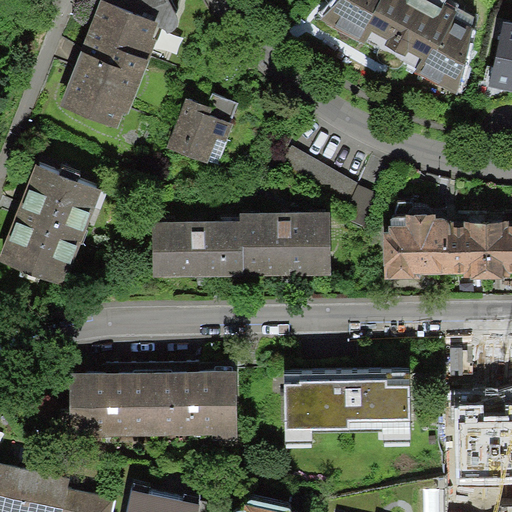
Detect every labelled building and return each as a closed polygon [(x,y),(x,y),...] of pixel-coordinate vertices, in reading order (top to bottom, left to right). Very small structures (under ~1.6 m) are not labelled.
[(146,33),(151,21),(164,26),(166,26),(168,25),(169,25),(171,24),(172,23),(173,21),(173,19),(173,17),(165,0),(101,0),(105,1),(66,102),(112,120),(119,104),(125,106),(152,36),(146,33)] [(334,0),(324,12),(329,17),(365,37),(366,34),(369,30),(420,58),(417,65),(449,83),(457,85),(471,26),(451,15),(455,9),(438,0),(334,0)] [(511,22),(504,21),(491,79),(511,84),(511,22)] [(224,136),(238,100),(219,93),(212,90),(207,103),(188,96),(184,107),(183,107),(181,107),(179,108),(178,109),(177,110),(176,112),(176,113),(176,114),(176,116),(177,117),(178,118),(179,119),(170,144),(217,163),(227,137),(224,136)] [(291,145),(274,174),(346,215),(346,211),(358,184),(291,145)] [(96,184),(39,162),(11,234),(3,256),(60,278),(96,184)] [(358,184),(346,211),(346,215),(346,217),(370,228),(382,195),(358,184)] [(415,269),(415,266),(447,265),(446,221),(446,216),(445,215),(444,214),(433,214),(432,208),(426,202),(421,202),(414,202),(412,198),(398,198),(395,207),(394,211),(393,212),(392,213),(391,215),(391,228),(386,228),(387,270),(415,269)] [(240,219),(241,219),(242,268),(277,268),(329,267),(328,210),(240,212),(240,219)] [(486,218),(468,218),(468,221),(458,221),(446,221),(447,265),(468,265),(468,269),(487,268),(486,218)] [(486,218),(487,268),(505,268),(505,264),(511,263),(511,220),(504,221),(504,218),(486,218)] [(168,270),(242,268),(241,219),(240,219),(153,221),(154,270),(168,270)] [(199,369),(199,359),(170,360),(152,360),(153,422),(169,422),(169,428),(213,428),(213,433),(236,433),(234,368),(199,369)] [(153,423),(153,422),(152,360),(119,360),(105,361),(106,371),(70,371),(71,408),(60,408),(60,430),(137,429),(137,423),(153,423)] [(410,426),(409,366),(353,367),(284,368),(285,428),(410,426)] [(486,475),(511,474),(511,408),(495,409),(496,416),(465,417),(466,473),(445,474),(445,511),(471,511),(471,475),(486,475)] [(110,511),(113,496),(65,486),(67,476),(0,461),(0,511),(110,511)] [(199,499),(199,498),(132,483),(125,511),(211,511),(213,502),(199,499)] [(308,511),(247,499),(246,504),(242,503),(239,503),(237,504),(235,505),(233,507),(233,509),(231,511),(308,511)]
